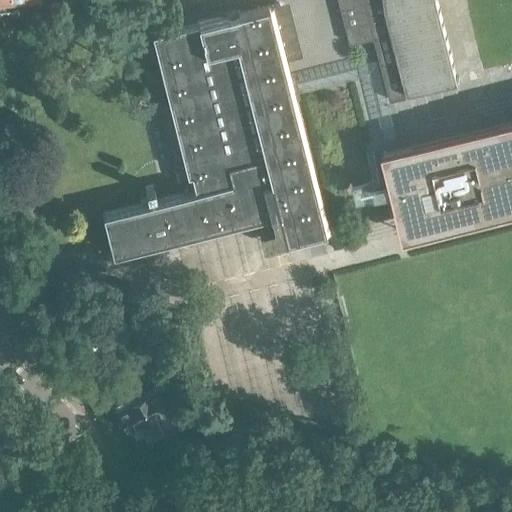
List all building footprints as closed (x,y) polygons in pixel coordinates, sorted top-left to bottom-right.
[(0,0),(0,8),(14,7),(12,0),(0,0)] [(201,0),(206,18),(197,20),(197,22),(156,32),(168,83),(157,86),(179,173),(190,170),(195,187),(103,211),(112,250),(271,211),(270,210),(278,208),(284,236),(320,227),(279,61),(292,57),(295,46),(287,39),(291,30),(283,21),(287,12),(279,2),(228,15),(228,12),(216,15),(213,5),(231,0),(201,0)] [(410,90),(459,78),(438,0),(339,0),(350,42),(375,36),(390,99),(411,94),(410,90)] [(511,117),(384,150),(388,168),(405,235),(511,207),(511,117)] [(143,335),(126,344),(136,366),(154,357),(143,335)] [(148,396),(120,411),(129,429),(143,421),(149,431),(153,439),(188,420),(185,415),(169,385),(159,390),(168,408),(157,413),(148,396)] [(148,396),(157,413),(168,408),(159,390),(148,396)]
